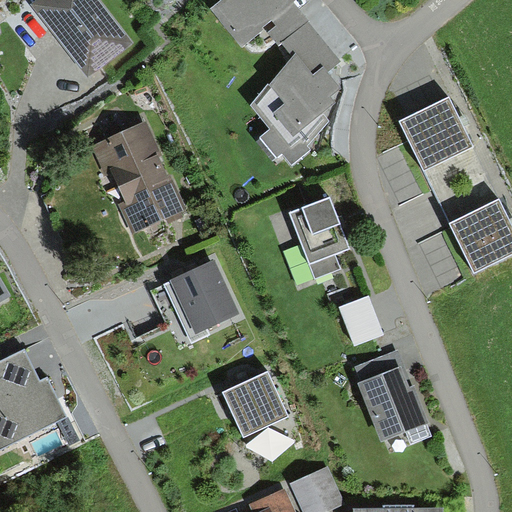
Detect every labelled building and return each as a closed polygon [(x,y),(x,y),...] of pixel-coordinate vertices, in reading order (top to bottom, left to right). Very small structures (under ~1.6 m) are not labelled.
[(97,0),(42,0),(31,9),(88,82),(134,45),(97,0)] [(282,48),(310,24),(295,6),(302,0),(301,0),(227,0),(211,15),(243,54),(265,35),(263,33),(272,25),(276,30),(268,38),(279,51),(282,48)] [(336,105),(332,101),(342,93),(328,77),(341,64),(310,24),(282,48),(294,65),(253,114),(270,135),(260,143),(276,164),(282,160),(292,171),(312,155),(308,152),(330,124),(325,119),(336,105)] [(423,173),(473,148),(449,99),(398,123),(423,173)] [(119,207),(133,238),(188,213),(172,179),(168,180),(159,161),(163,159),(147,124),(91,150),(105,180),(111,177),(124,205),(119,207)] [(499,200),(473,148),(423,173),(448,225),(499,200)] [(72,188),(42,201),(67,257),(97,244),(72,188)] [(336,256),(351,250),(330,198),(288,215),(314,280),(341,269),(336,256)] [(474,276),(511,257),(511,224),(499,200),(448,225),(474,276)] [(195,223),(202,237),(212,232),(206,218),(195,223)] [(241,321),(215,264),(163,288),(191,348),(211,338),(210,335),(241,321)] [(0,308),(12,301),(0,280),(0,308)] [(355,351),(385,339),(369,299),(338,312),(355,351)] [(0,438),(9,434),(16,447),(69,421),(48,380),(40,384),(25,354),(0,366),(0,438)] [(398,354),(355,371),(364,391),(361,392),(383,446),(407,437),(428,428),(430,427),(415,390),(413,391),(398,354)] [(289,423),(269,377),(223,397),(244,444),(289,423)] [(428,428),(407,437),(411,448),(432,440),(428,428)] [(9,434),(0,438),(0,454),(16,447),(9,434)] [(304,511),(319,511),(345,501),(328,463),(290,480),(304,511)] [(248,511),(297,511),(286,484),(248,500),(252,510),(248,511)] [(443,511),(444,502),(354,503),(354,511),(443,511)]
